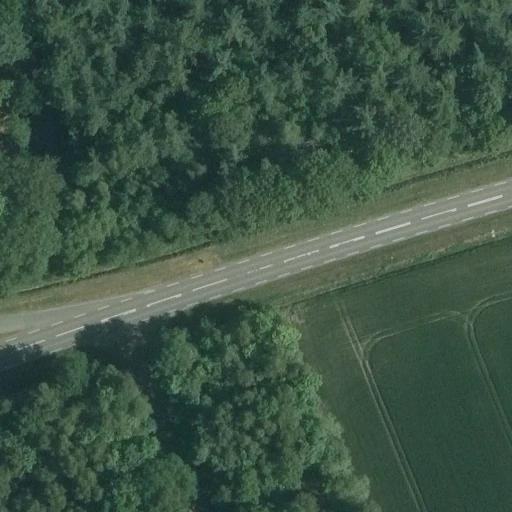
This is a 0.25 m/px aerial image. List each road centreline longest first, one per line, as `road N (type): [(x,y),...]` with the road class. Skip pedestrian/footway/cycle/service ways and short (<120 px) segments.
road 1 (primary): [(0,359),(511,196)]
road 2 (track): [(0,274),(76,255),(80,219),(42,0)]
